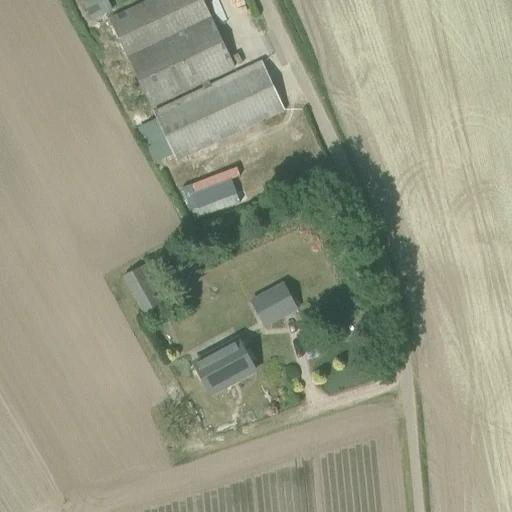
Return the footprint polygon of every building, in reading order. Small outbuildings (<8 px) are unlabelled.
[(82,0),(90,19),(112,11),(108,0),(82,0)] [(151,107),(201,83),(209,80),(235,67),(203,0),(153,0),(110,20),(151,107)] [(153,112),(176,161),(267,118),(285,110),(263,63),(212,87),(209,80),(201,83),(204,88),(153,112)] [(169,301),(149,264),(123,277),(144,314),(169,301)] [(252,302),(265,327),(298,309),(284,285),(252,302)] [(194,364),(211,395),(256,371),(239,340),(194,364)]
